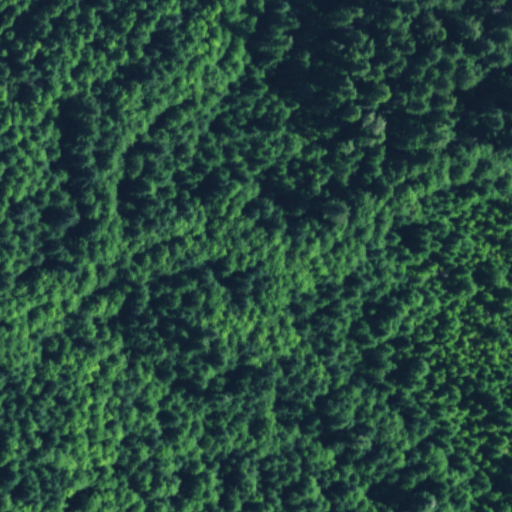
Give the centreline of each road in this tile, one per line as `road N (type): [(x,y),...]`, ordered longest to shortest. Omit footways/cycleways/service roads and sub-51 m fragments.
road 1 (track): [(0,350),(156,274),(313,279),(421,211),(511,197)]
road 2 (track): [(109,299),(100,245),(124,133),(251,0)]
